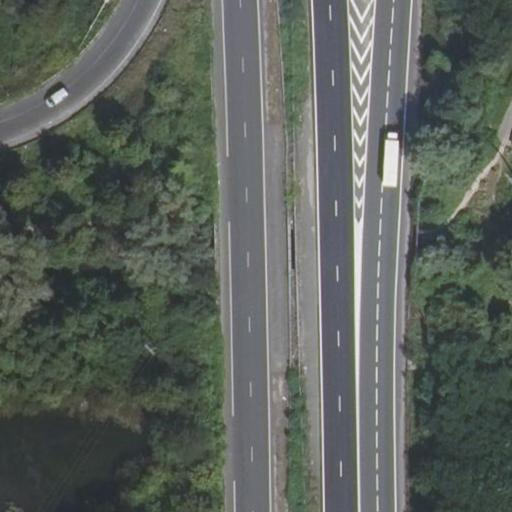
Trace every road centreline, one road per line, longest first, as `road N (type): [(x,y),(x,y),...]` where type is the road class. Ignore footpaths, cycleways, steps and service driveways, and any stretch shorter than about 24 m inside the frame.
road 1 (trunk): [(375,511),(392,0)]
road 2 (trunk): [(343,511),(328,0)]
road 3 (trunk): [(240,0),(252,511)]
road 4 (trunk): [(146,0),(79,85),(0,129)]
